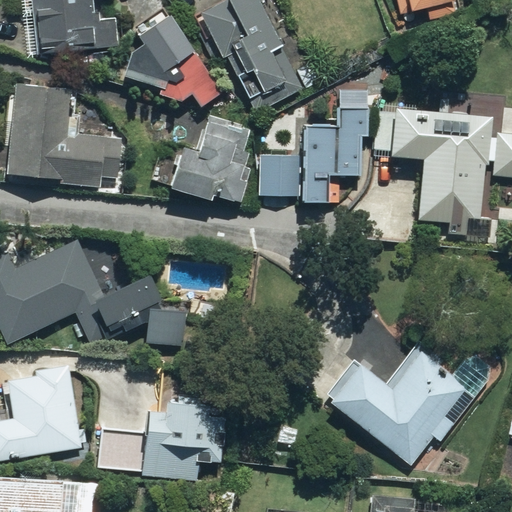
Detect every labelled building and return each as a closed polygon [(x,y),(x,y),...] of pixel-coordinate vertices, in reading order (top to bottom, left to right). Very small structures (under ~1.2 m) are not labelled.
[(40,0),(46,52),(128,42),(124,10),(102,13),(100,0),(40,0)] [(291,39),(271,0),(216,0),(208,5),(211,10),(203,14),(212,32),(218,29),(228,50),(235,47),(257,92),(298,73),(283,43),(291,39)] [(446,0),(402,0),(404,10),(446,0)] [(228,88),(178,8),(146,27),(152,37),(151,37),(150,38),(148,38),(147,39),(146,39),(145,40),(144,40),(143,41),(142,41),(141,42),(140,43),(139,44),(138,45),(137,46),(136,47),(136,48),(135,49),(134,50),(134,51),(133,52),(133,53),(132,54),(132,55),(131,56),(131,58),(131,59),(130,60),(130,61),(130,62),(130,63),(130,65),(130,66),(130,67),(130,68),(168,80),(166,87),(189,94),(195,90),(204,103),(228,88)] [(78,81),(19,76),(13,172),(108,178),(108,173),(124,174),(126,132),(85,130),(86,108),(76,108),(78,81)] [(381,107),(377,147),(433,152),(427,212),(441,214),(441,217),(454,218),(453,230),(472,232),(473,214),(487,215),(492,162),(493,163),(498,110),(402,101),(401,108),(381,107)] [(339,119),(307,118),(305,198),(332,199),(332,174),(359,175),(360,135),(368,135),(369,107),(339,106),(339,119)] [(202,141),(195,138),(181,183),(220,195),(221,191),(247,199),(259,159),(247,155),(256,124),(210,111),(202,141)] [(511,128),(501,128),(498,172),(511,173),(511,128)] [(303,149),(264,148),(262,192),(301,193),(303,149)] [(171,291),(158,263),(107,286),(83,233),(20,262),(12,243),(0,248),(0,314),(10,337),(81,305),(96,341),(127,327),(124,322),(130,319),(133,324),(153,315),(153,337),(190,338),(191,302),(169,301),(166,294),(171,291)] [(364,352),(331,393),(415,463),(437,436),(442,440),(491,381),(492,380),(493,379),(493,378),(494,377),(494,375),(495,374),(495,373),(495,371),(495,370),(495,369),(494,367),(494,366),(494,365),(493,364),(493,363),(492,361),(491,360),(490,359),(489,358),(488,358),(487,357),(486,356),(485,355),(484,355),(482,355),(481,354),(480,354),(478,354),(477,354),(476,354),(474,354),(473,354),(472,355),(470,355),(469,356),(456,372),(449,366),(453,360),(422,335),(390,374),(364,352)] [(0,455),(85,442),(72,357),(11,367),(18,410),(0,412),(0,455)] [(172,403),(158,401),(154,428),(107,421),(100,463),(204,479),(207,455),(232,459),(242,395),(175,385),(172,403)] [(94,511),(97,467),(0,462),(0,511),(94,511)] [(420,511),(422,498),(374,494),(372,511),(420,511)]
